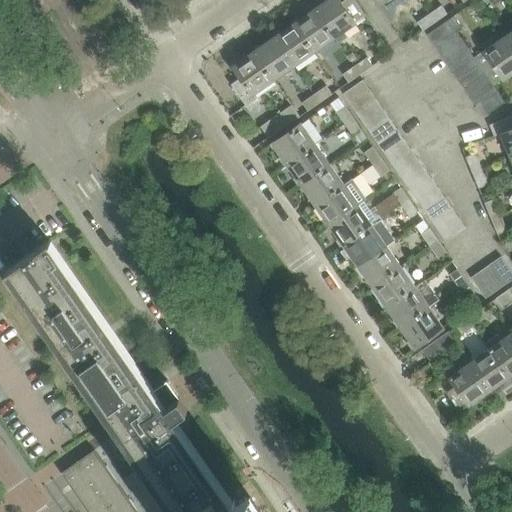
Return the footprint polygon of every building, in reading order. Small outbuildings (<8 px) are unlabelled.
[(329,0),(316,9),(339,41),(347,36),(344,31),(366,16),(355,0),(346,0),(343,2),(341,0),(329,0)] [(375,0),(390,22),(393,20),(395,6),(403,0),(375,0)] [(430,13),(436,21),(447,13),(441,5),(430,13)] [(338,42),(339,41),(316,9),(296,23),(315,51),(335,38),(338,42)] [(423,30),(436,21),(430,13),(417,22),(423,30)] [(457,32),(464,28),(454,15),(427,35),(436,47),(457,32)] [(295,66),(315,51),(296,23),(275,38),(295,66)] [(464,42),(457,32),(436,47),(443,56),(464,42)] [(495,85),(511,72),(511,43),(506,35),(475,57),(478,61),(485,71),(492,81),(495,85)] [(275,80),(295,66),(275,38),(255,52),(275,80)] [(450,66),(471,51),(464,42),(443,56),(450,66)] [(478,61),(475,57),(471,51),(450,66),(457,76),(478,61)] [(254,94),(275,80),(255,52),(234,66),(242,77),(231,84),(246,105),(256,98),(254,94)] [(356,65),(362,73),(373,65),(367,57),(356,65)] [(464,86),(485,71),(478,61),(457,76),(464,86)] [(349,82),(362,73),(356,65),(343,74),(349,82)] [(471,96),(492,81),(485,71),(464,86),(471,96)] [(350,104),(370,90),(363,80),(343,94),(350,104)] [(499,91),(495,85),(492,81),(471,96),(478,106),(499,91)] [(314,93),(320,102),(332,94),(326,85),(314,93)] [(357,114),(377,100),(370,90),(350,104),(357,114)] [(499,91),(478,106),(485,116),(506,101),(499,91)] [(308,111),(320,102),(314,93),(302,102),(308,111)] [(364,124),(384,110),(377,100),(357,114),(364,124)] [(268,138),(275,133),(300,116),(292,104),(261,126),(268,138)] [(344,123),(353,117),(345,105),(336,111),(344,123)] [(371,134),(391,120),(384,110),(364,124),(371,134)] [(511,153),(511,115),(492,124),(496,135),(503,132),(511,153)] [(353,135),(362,129),(353,117),(344,123),(353,135)] [(377,143),(398,129),(391,120),(371,134),(377,143)] [(287,163),(315,143),(301,123),(273,142),(287,163)] [(384,153),(404,139),(398,129),(377,143),(384,153)] [(391,162),(411,148),(404,139),(384,153),(391,162)] [(301,183),(330,163),(315,143),(287,163),(301,183)] [(372,164),(381,158),(372,146),(363,152),(372,164)] [(398,172),(418,158),(411,148),(391,162),(398,172)] [(472,172),(482,168),(476,152),(466,156),(472,172)] [(381,158),(372,164),(381,176),(389,170),(381,158)] [(404,182),(424,168),(418,158),(398,172),(404,182)] [(316,204),(344,184),(330,163),(301,183),(316,204)] [(411,192),(431,178),(424,168),(404,182),(411,192)] [(482,168),(472,172),(478,188),(488,184),(482,168)] [(418,202),(438,188),(431,178),(411,192),(418,202)] [(331,225),(359,205),(344,184),(316,204),(331,225)] [(401,205),(409,199),(401,187),(392,193),(401,205)] [(425,211),(445,197),(438,188),(418,202),(425,211)] [(432,221),(452,207),(445,197),(425,211),(432,221)] [(491,218),(501,214),(495,198),(485,202),(491,218)] [(409,199),(401,205),(409,217),(418,211),(409,199)] [(373,225),(382,219),(379,214),(372,212),(364,201),(359,205),(331,225),(345,245),(373,225)] [(439,231),(459,217),(452,207),(432,221),(439,231)] [(501,214),(491,218),(497,234),(507,230),(501,214)] [(459,217),(439,231),(446,241),(466,227),(459,217)] [(359,265),(387,245),(373,225),(345,245),(359,265)] [(429,246),(438,240),(429,227),(420,233),(429,246)] [(138,511),(95,449),(63,472),(90,511),(270,511),(252,486),(232,500),(176,420),(190,410),(169,380),(155,389),(51,240),(6,271),(119,432),(174,511),(138,511)] [(438,240),(429,246),(437,257),(446,252),(438,240)] [(373,285),(401,265),(387,245),(359,265),(373,285)] [(491,263),(506,284),(511,279),(511,271),(501,256),(491,263)] [(496,291),(506,284),(491,263),(481,270),(496,291)] [(387,306),(415,286),(401,265),(373,285),(387,306)] [(458,286),(467,280),(458,268),(450,274),(458,286)] [(485,298),(496,291),(481,270),(471,277),(485,298)] [(466,298),(475,292),(467,280),(458,286),(466,298)] [(401,326),(430,306),(415,286),(387,306),(401,326)] [(502,306),(511,298),(511,290),(510,288),(496,298),(502,306)] [(430,306),(401,326),(411,339),(406,343),(411,350),(416,346),(416,347),(444,327),(430,306)] [(480,324),(474,316),(471,318),(477,327),(480,324)] [(462,337),(477,327),(471,318),(456,328),(462,337)] [(430,361),(457,342),(449,330),(422,349),(430,361)] [(511,334),(501,341),(497,334),(486,341),(491,348),(511,376),(511,375),(511,334)] [(500,384),(511,376),(491,348),(471,362),(493,394),(502,388),(500,384)] [(493,394),(471,362),(465,354),(454,363),(459,371),(450,377),(456,385),(447,392),(461,412),(481,397),(483,400),(493,394)] [(251,485),(228,454),(215,464),(237,495),(251,485)]
